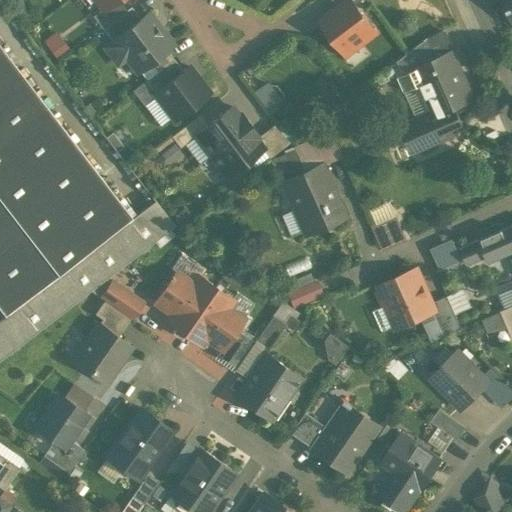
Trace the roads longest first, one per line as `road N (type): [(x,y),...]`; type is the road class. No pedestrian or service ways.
road 1 (residential): [(349,511),(141,368)]
road 2 (unknown): [(40,0),(177,197)]
road 3 (residential): [(388,256),(511,203)]
road 4 (residential): [(511,124),(499,58),(473,0)]
